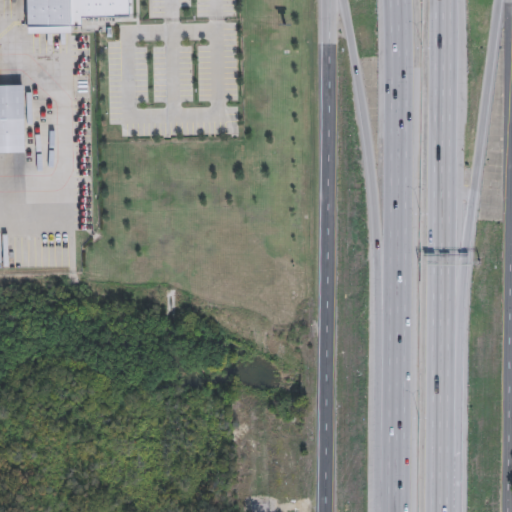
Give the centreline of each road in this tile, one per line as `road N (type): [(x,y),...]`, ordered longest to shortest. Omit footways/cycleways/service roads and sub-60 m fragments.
road 1 (motorway): [(450,511),(476,208),(505,0)]
road 2 (secondary): [(328,0),(329,511)]
road 3 (motorway): [(441,511),(442,0)]
road 4 (motorway): [(345,0),(379,180),(397,424)]
road 5 (motorway): [(396,0),(397,424)]
